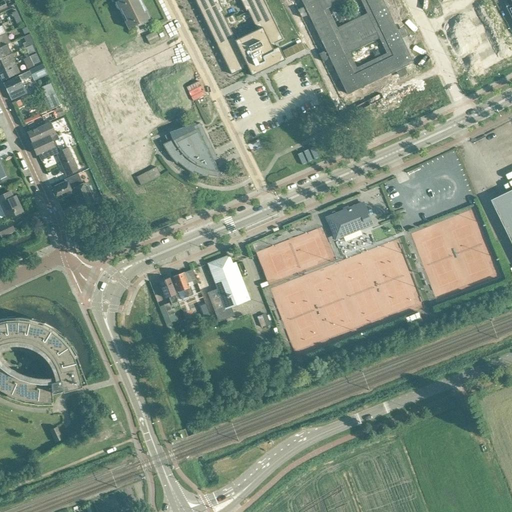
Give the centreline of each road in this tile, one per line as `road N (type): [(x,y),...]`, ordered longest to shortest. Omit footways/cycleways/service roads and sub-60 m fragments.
road 1 (tertiary): [(511,358),(323,432),(208,511)]
road 2 (residential): [(269,207),(169,0)]
road 3 (tertiary): [(183,511),(111,337)]
road 4 (residential): [(382,157),(307,0)]
road 5 (tertiary): [(0,95),(62,229),(62,255)]
road 6 (tertiary): [(382,157),(511,95)]
road 7 (tertiary): [(140,260),(269,207)]
road 8 (tertiary): [(269,207),(382,157)]
